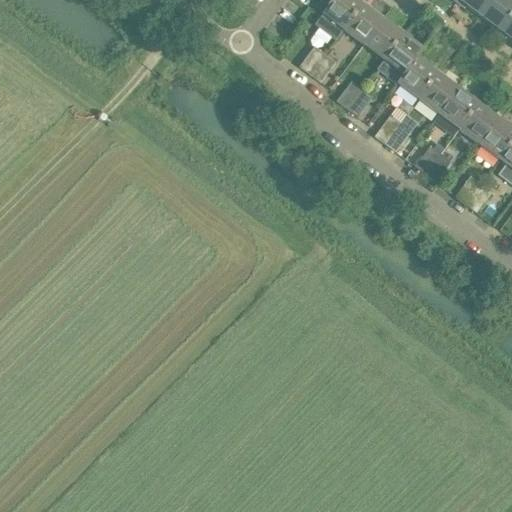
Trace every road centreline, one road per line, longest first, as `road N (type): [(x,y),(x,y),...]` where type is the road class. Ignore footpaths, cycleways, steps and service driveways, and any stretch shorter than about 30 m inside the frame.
road 1 (residential): [(241,42),(282,90),(511,278)]
road 2 (track): [(0,217),(144,68)]
